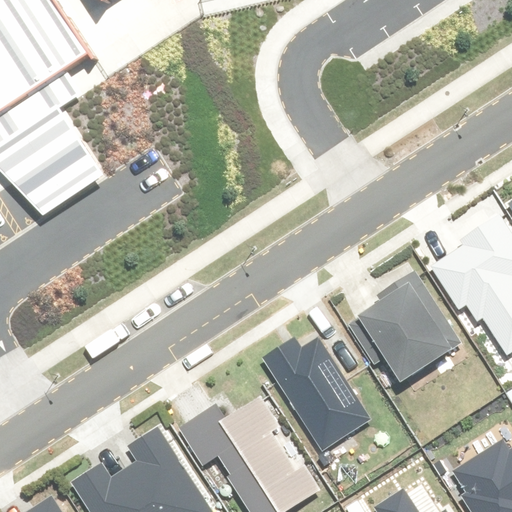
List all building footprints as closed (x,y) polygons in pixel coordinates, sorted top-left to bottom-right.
[(0,0),(0,171),(43,216),(103,175),(60,109),(80,94),(65,70),(87,54),(52,0),(0,0)] [(511,234),(503,222),(433,269),(474,330),(486,322),(511,361),(511,234)] [(457,349),(415,283),(360,318),(402,384),(457,349)] [(373,428),(320,342),(303,353),(298,346),(269,364),(327,457),(373,428)] [(286,432),(251,377),(179,423),(210,472),(220,465),(250,511),(305,511),(327,498),(297,450),(289,455),(278,437),(286,432)] [(210,511),(162,432),(135,449),(144,464),(113,483),(104,468),(76,486),(91,511),(210,511)] [(511,511),(511,454),(504,442),(454,475),(469,499),(464,503),(470,511),(511,511)] [(379,511),(418,511),(407,493),(379,511)] [(65,511),(57,498),(34,511),(65,511)]
